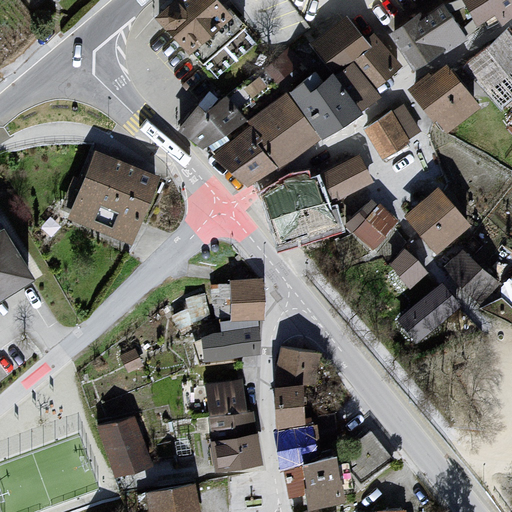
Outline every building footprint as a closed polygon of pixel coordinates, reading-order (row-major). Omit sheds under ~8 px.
[(173,0),(157,15),(191,52),(231,14),(217,0),(173,0)] [(511,2),(510,0),(448,0),(460,28),(511,3),(511,2)] [(433,4),(375,33),(399,76),(456,42),(433,4)] [(338,24),(300,46),(311,68),(320,82),(343,71),(362,93),(390,69),(367,39),(355,45),(338,24)] [(249,27),(224,40),(232,54),(256,41),(249,27)] [(511,35),(507,29),(467,65),(503,107),(511,98),(511,35)] [(412,89),(444,130),(476,106),(444,64),(412,89)] [(276,90),(273,101),(306,141),(369,101),(362,93),(343,71),(320,82),(311,68),(276,90)] [(196,110),(179,128),(201,146),(247,119),(225,96),(216,100),(209,91),(196,110)] [(273,101),(247,119),(252,125),(212,154),(246,184),(308,144),(306,141),(273,101)] [(402,103),(362,127),(380,158),(393,150),(395,154),(409,147),(405,140),(421,131),(402,103)] [(83,152),(56,219),(116,249),(147,178),(83,152)] [(359,156),(318,179),(326,208),(371,181),(359,156)] [(326,208),(318,179),(304,179),(303,175),(283,180),(281,185),(263,194),(280,244),(337,226),(326,208)] [(438,187),(405,216),(437,252),(469,224),(438,187)] [(375,201),(349,229),(371,248),(396,220),(375,201)] [(0,238),(0,292),(21,280),(0,238)] [(404,250),(390,263),(411,285),(425,272),(404,250)] [(496,281),(463,251),(446,269),(479,299),(496,281)] [(221,282),(224,324),(256,324),(254,281),(221,282)] [(458,305),(440,283),(396,318),(415,341),(458,305)] [(224,324),(221,370),(253,370),(256,324),(224,324)] [(281,346),(276,384),(303,383),(319,383),(320,353),(281,346)] [(303,383),(276,384),(275,427),(304,423),(303,383)] [(244,384),(197,387),(200,441),(247,437),(245,414),(244,384)] [(334,412),(316,414),(320,439),(338,437),(334,412)] [(129,419),(90,428),(109,480),(145,470),(129,419)] [(312,421),(304,423),(275,427),(276,444),(280,468),(301,462),(300,455),(315,453),(312,421)] [(392,459),(370,431),(345,449),(357,464),(350,469),(361,483),(392,459)] [(247,437),(200,441),(196,457),(202,463),(204,474),(251,469),(247,437)] [(335,455),(301,462),(307,509),(317,507),(343,503),(335,455)] [(190,511),(185,485),(134,494),(138,511),(190,511)]
